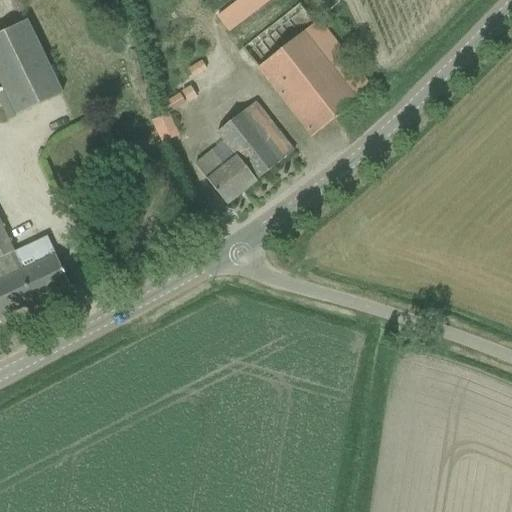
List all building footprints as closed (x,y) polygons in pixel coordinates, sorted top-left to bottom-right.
[(227,32),(269,0),(237,0),(215,17),(227,32)] [(23,21),(0,32),(0,84),(15,115),(60,94),(23,21)] [(311,137),(371,90),(317,21),(257,68),(311,137)] [(192,164),(213,190),(225,205),(293,152),(250,98),(212,129),(221,140),(192,164)] [(159,143),(177,135),(167,115),(150,123),(159,143)] [(101,204),(73,218),(81,235),(110,221),(101,204)] [(0,225),(0,258),(13,253),(12,251),(0,225)] [(45,236),(12,251),(13,253),(13,252),(22,270),(15,273),(30,304),(68,286),(45,236)] [(0,258),(0,318),(30,304),(15,273),(22,270),(13,252),(13,253),(0,258)]
